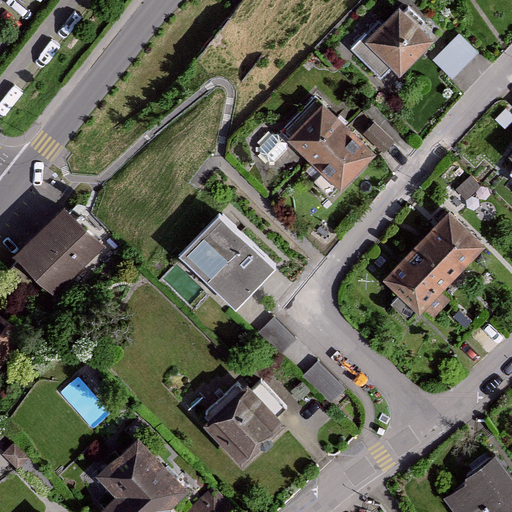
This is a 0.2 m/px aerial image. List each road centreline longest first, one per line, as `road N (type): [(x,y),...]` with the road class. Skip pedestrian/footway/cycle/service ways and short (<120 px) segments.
road 1 (residential): [(428,423),(324,318),(319,297),(355,233),(511,62)]
road 2 (tertiary): [(0,205),(165,0)]
road 3 (residential): [(314,511),(428,423)]
